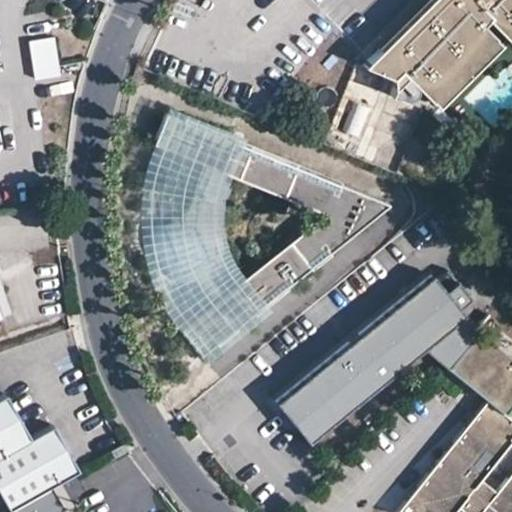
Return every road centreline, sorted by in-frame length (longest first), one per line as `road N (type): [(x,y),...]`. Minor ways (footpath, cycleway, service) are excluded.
road 1 (unclassified): [(214,511),(148,423),(120,371),(102,309),(90,225),(92,124),(131,0)]
road 2 (unknown): [(181,473),(318,343),(459,234)]
road 3 (unknown): [(352,511),(468,395)]
